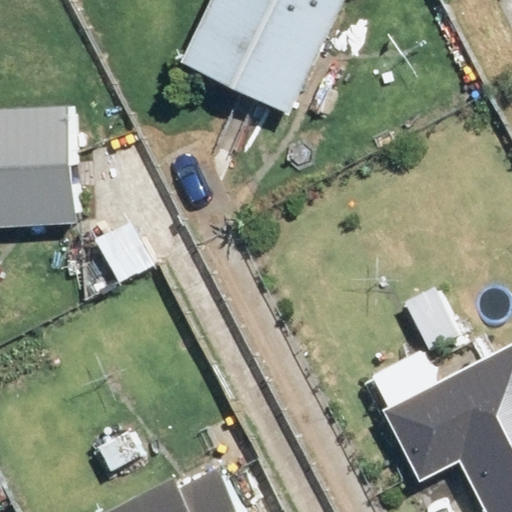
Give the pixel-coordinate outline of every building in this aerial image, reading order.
[(350,0),(212,0),(182,66),(295,119),(350,0)] [(71,108),(0,112),(0,230),(78,226),(71,108)] [(461,465),(485,511),(511,511),(511,317),(509,311),(365,387),(418,487),(461,465)] [(108,482),(151,460),(134,425),(90,448),(108,482)] [(244,511),(222,468),(133,511),(244,511)]
